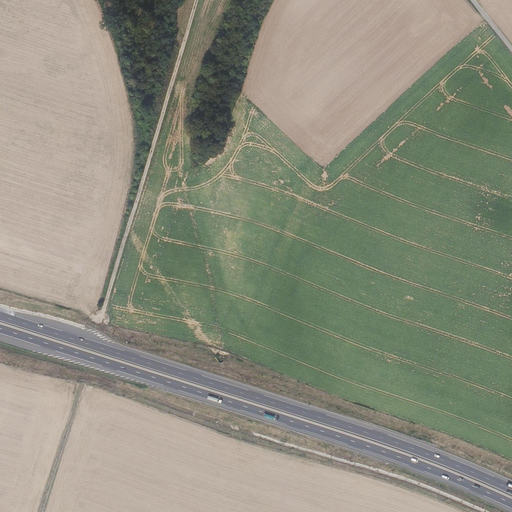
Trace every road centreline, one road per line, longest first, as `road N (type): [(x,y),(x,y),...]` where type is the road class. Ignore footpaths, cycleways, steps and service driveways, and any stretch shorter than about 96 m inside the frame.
road 1 (motorway): [(511,490),(368,433),(0,315)]
road 2 (motorway): [(0,328),(365,445),(511,503)]
road 3 (track): [(198,0),(101,318)]
road 4 (track): [(41,511),(82,382)]
